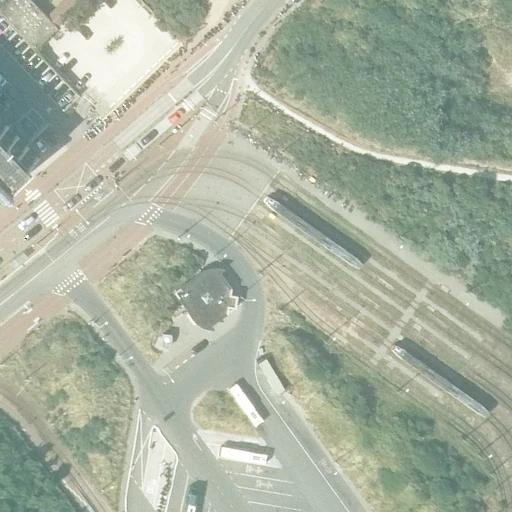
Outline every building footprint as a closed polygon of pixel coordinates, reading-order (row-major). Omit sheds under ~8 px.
[(56,29),(28,0),(0,0),(0,15),(34,50),(56,29)] [(65,0),(56,9),(60,14),(66,19),(85,0),(65,0)] [(2,190),(28,166),(18,155),(23,150),(0,125),(0,198),(2,198),(3,196),(3,193),(2,190)] [(234,310),(236,297),(230,296),(231,290),(218,274),(214,277),(210,272),(190,287),(187,284),(174,294),(184,308),(187,306),(202,326),(207,322),(210,327),(227,315),(228,309),(234,310)] [(162,339),(160,347),(166,350),(168,348),(169,346),(170,343),(171,341),(171,339),(170,336),(163,336),(162,339)]
